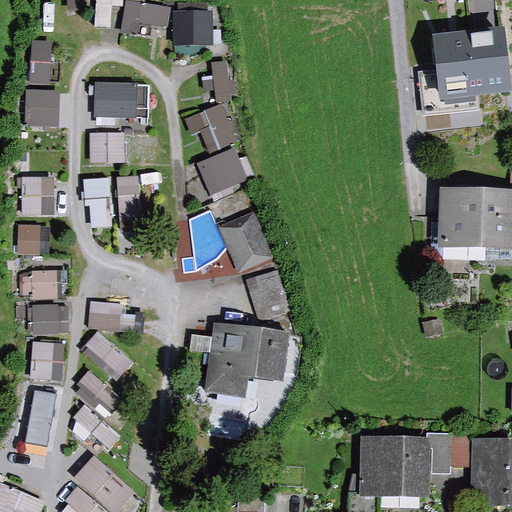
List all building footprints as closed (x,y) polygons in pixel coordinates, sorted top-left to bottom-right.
[(69,0),(69,8),(84,9),(84,0),(69,0)] [(96,0),(96,25),(111,25),(111,5),(124,5),(123,0),(96,0)] [(125,2),(125,32),(138,32),(139,23),(170,23),(171,3),(125,2)] [(178,8),(172,8),(172,41),(212,41),(212,9),(207,9),(207,2),(178,2),(178,8)] [(500,35),(437,41),(440,71),(442,88),(474,85),(505,81),(500,35)] [(30,82),(51,83),(53,40),(31,39),(30,82)] [(232,58),(214,60),(216,99),(235,98),(232,58)] [(474,85),(442,88),(440,71),(420,73),(425,114),(477,108),(474,85)] [(149,114),(150,82),(95,81),(94,112),(149,114)] [(61,90),(28,90),(28,125),(60,125),(61,90)] [(224,102),(185,117),(192,133),(202,129),(210,150),(238,139),(224,102)] [(92,130),(90,161),(125,162),(127,132),(92,130)] [(212,194),(249,180),(236,145),(199,159),(212,194)] [(57,213),(56,174),(20,175),(21,214),(57,213)] [(117,175),(120,238),(141,237),(139,174),(117,175)] [(113,224),(110,175),(87,177),(90,226),(113,224)] [(480,246),(482,196),(444,195),(442,244),(480,246)] [(511,197),(482,196),(480,246),(511,247),(511,197)] [(254,211),(218,226),(228,249),(238,272),(274,256),(254,211)] [(18,253),(51,254),(52,224),(20,223),(18,253)] [(23,296),(58,295),(58,270),(23,270),(23,296)] [(276,270),(245,280),(259,321),(289,311),(276,270)] [(123,312),(123,300),(91,299),(90,328),(140,329),(141,313),(123,312)] [(32,305),(33,333),(71,332),(70,304),(32,305)] [(219,326),(217,337),(190,334),(188,352),(215,355),(214,367),(208,367),(205,391),(238,395),(241,373),(283,378),(288,334),(219,326)] [(116,378),(133,359),(99,330),(82,349),(116,378)] [(33,340),(31,378),(64,379),(65,341),(33,340)] [(90,369),(76,386),(110,415),(125,398),(90,369)] [(28,383),(24,425),(54,429),(59,386),(28,383)] [(85,405),(72,423),(109,450),(122,432),(85,405)] [(378,511),(378,497),(426,497),(426,448),(432,448),(431,467),(450,467),(450,434),(426,434),(426,442),(364,441),(364,475),(354,474),(349,474),(349,480),(349,494),(348,511),(378,511)] [(469,434),(450,434),(450,467),(476,468),(476,497),(503,497),(503,505),(511,504),(511,444),(477,444),(477,453),(469,453),(469,434)] [(64,511),(120,511),(138,492),(95,453),(74,476),(82,484),(59,508),(64,511)] [(0,479),(0,511),(35,511),(42,497),(0,479)] [(264,511),(264,500),(238,500),(237,511),(264,511)]
